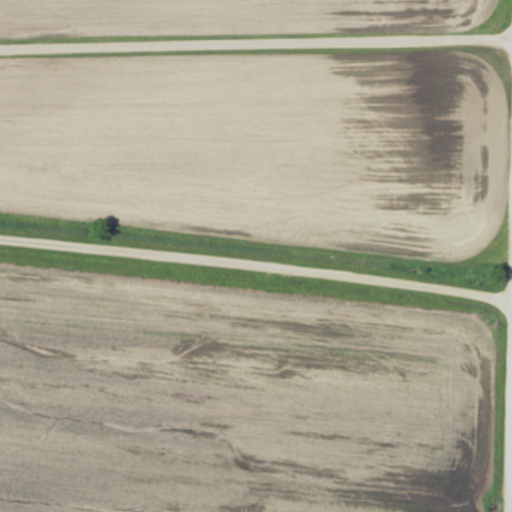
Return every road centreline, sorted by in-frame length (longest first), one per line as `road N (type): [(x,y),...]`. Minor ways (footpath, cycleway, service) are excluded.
road 1 (residential): [(511,302),(350,274),(0,237)]
road 2 (residential): [(505,511),(511,252)]
